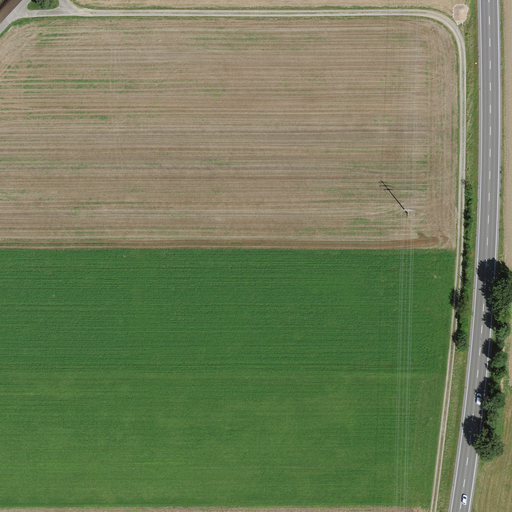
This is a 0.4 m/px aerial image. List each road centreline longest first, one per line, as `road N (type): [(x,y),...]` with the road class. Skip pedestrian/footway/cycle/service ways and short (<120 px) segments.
road 1 (track): [(13,13),(88,3),(444,12),(459,24),(465,52),(457,338),(429,511)]
road 2 (primary): [(487,0),(489,185),(456,511)]
